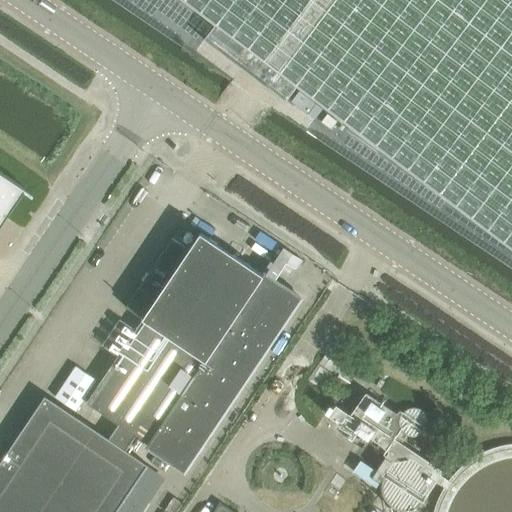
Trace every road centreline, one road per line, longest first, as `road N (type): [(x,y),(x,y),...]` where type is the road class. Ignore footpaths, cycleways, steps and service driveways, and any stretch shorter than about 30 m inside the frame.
road 1 (unclassified): [(511,329),(158,94)]
road 2 (unclassified): [(158,94),(0,331)]
road 3 (unclassified): [(158,94),(15,0)]
